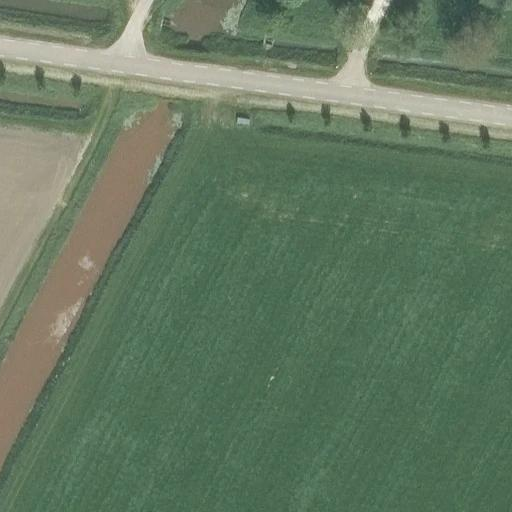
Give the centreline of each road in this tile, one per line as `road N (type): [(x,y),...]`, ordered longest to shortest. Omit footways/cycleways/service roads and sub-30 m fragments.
road 1 (tertiary): [(511,118),(121,64)]
road 2 (tertiary): [(121,64),(0,47)]
